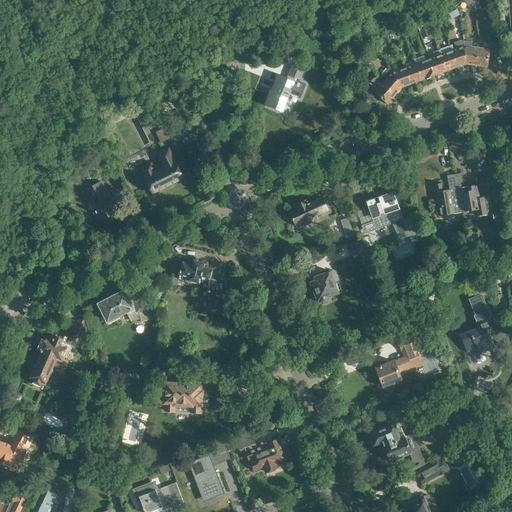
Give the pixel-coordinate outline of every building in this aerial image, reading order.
[(449,13),(451,18),(459,13),(457,8),(449,13)] [(463,47),(465,63),(466,63),(476,64),(477,48),(471,47),(472,42),(463,41),(463,47)] [(438,50),(446,70),(457,66),(451,51),(449,46),(439,50),(438,50)] [(451,51),(457,66),(465,63),(463,47),(451,51)] [(477,48),(476,64),(487,66),(489,50),(477,48)] [(427,60),(433,75),(446,70),(438,50),(434,52),(436,57),(427,60)] [(433,75),(427,60),(415,65),(420,79),(433,75)] [(273,90),(272,90),(271,89),(265,104),(282,111),(290,92),(299,95),(303,85),(294,81),(295,78),(299,79),(303,69),(291,65),(287,75),(288,75),(287,78),(278,74),(275,81),(277,81),(273,90)] [(404,69),(410,83),(420,79),(415,65),(404,69)] [(386,79),(383,83),(395,94),(401,87),(393,73),(388,68),(382,76),(386,79)] [(410,83),(404,69),(393,73),(401,87),(410,83)] [(395,94),(383,83),(375,76),(369,83),(377,91),(375,93),(387,103),(395,94)] [(113,117),(124,111),(120,101),(108,107),(113,117)] [(183,178),(168,147),(157,153),(164,167),(156,171),(151,162),(140,167),(145,176),(144,177),(152,193),(183,178)] [(454,174),(461,212),(476,210),(478,216),(487,214),(484,197),(480,198),(478,185),(464,187),(462,172),(454,174)] [(461,212),(454,174),(447,175),(449,189),(443,190),(441,183),(432,185),(434,199),(436,198),(439,216),(461,212)] [(116,211),(101,181),(83,191),(98,220),(116,211)] [(392,223),(400,240),(409,236),(401,217),(397,208),(398,207),(396,201),(395,201),(393,196),(394,196),(392,190),(385,192),(380,193),(382,199),(387,198),(389,203),(371,210),(369,207),(357,212),(362,225),(373,221),(375,227),(389,222),(392,223)] [(303,220),(305,224),(315,220),(314,216),(316,215),(320,213),(314,200),(310,202),(309,202),(307,203),(306,200),(296,204),(298,209),(289,213),(290,215),(290,216),(293,222),(294,224),(299,221),(299,222),(303,220)] [(339,231),(345,229),(347,236),(354,234),(348,217),(335,221),(339,231)] [(349,243),(354,255),(369,250),(364,237),(349,243)] [(192,260),(191,264),(183,262),(181,267),(180,267),(178,275),(179,275),(179,277),(181,278),(181,279),(188,281),(189,280),(191,280),(192,282),(196,283),(198,282),(203,283),(203,313),(222,313),(222,299),(215,299),(215,280),(209,278),(211,269),(203,267),(204,262),(192,260)] [(337,292),(337,291),(339,290),(341,288),(339,283),(337,282),(335,283),(335,282),(334,283),(332,278),(333,277),(331,271),(315,277),(316,280),(310,282),(317,300),(318,299),(319,302),(321,302),(327,300),(327,298),(327,296),(337,292)] [(125,311),(131,321),(139,319),(140,323),(152,320),(146,298),(136,301),(135,298),(128,302),(123,292),(100,304),(108,320),(111,318),(112,320),(116,318),(115,316),(125,311)] [(474,310),(471,311),(478,327),(460,334),(466,352),(476,348),(478,353),(494,347),(488,331),(492,330),(483,308),(486,307),(481,294),(469,298),(474,310)] [(87,332),(83,318),(65,327),(72,339),(87,332)] [(41,353),(42,352),(56,358),(60,360),(58,364),(66,368),(68,363),(62,360),(68,345),(65,343),(66,340),(52,334),(50,337),(47,336),(40,352),(41,353)] [(394,360),(376,367),(383,385),(391,381),(393,385),(402,382),(397,369),(404,366),(404,367),(415,363),(414,362),(421,360),(415,346),(418,345),(414,336),(398,342),(403,356),(394,360)] [(42,352),(41,353),(30,379),(33,380),(34,379),(41,382),(40,383),(44,385),(56,358),(42,352)] [(202,383),(163,381),(162,404),(164,404),(163,411),(176,412),(176,407),(190,407),(189,413),(202,414),(202,407),(203,407),(203,405),(208,405),(208,392),(204,391),(204,389),(202,389),(202,383)] [(445,387),(449,397),(460,392),(457,382),(445,387)] [(382,446),(383,445),(405,437),(403,432),(398,435),(394,423),(369,433),(373,444),(380,441),(382,446)] [(1,462),(15,467),(23,445),(27,446),(30,439),(17,433),(13,440),(14,440),(12,445),(0,441),(0,457),(2,459),(1,462)] [(251,448),(253,447),(249,437),(234,443),(238,453),(242,451),(247,462),(248,461),(252,471),(254,470),(254,472),(263,469),(262,467),(284,458),(282,453),(280,454),(278,449),(280,448),(278,442),(268,446),(269,448),(257,453),(256,451),(253,452),(251,448)] [(405,437),(383,445),(389,460),(411,451),(405,437)] [(160,446),(148,448),(151,462),(163,459),(160,446)] [(212,493),(214,498),(223,494),(207,455),(186,463),(190,472),(192,471),(203,497),(212,493)] [(449,470),(441,457),(414,472),(421,485),(449,470)] [(410,464),(414,470),(426,464),(423,459),(418,462),(417,460),(410,464)] [(107,481),(108,494),(119,493),(118,480),(107,481)] [(147,511),(154,509),(155,511),(171,511),(169,507),(168,504),(170,503),(175,501),(169,484),(156,490),(155,490),(139,496),(144,511),(147,511)] [(49,511),(57,494),(47,490),(37,511),(49,511)] [(15,507),(21,509),(26,498),(15,493),(12,498),(18,501),(15,507)] [(424,498),(423,496),(404,504),(407,511),(429,511),(426,503),(431,501),(429,496),(424,498)]
